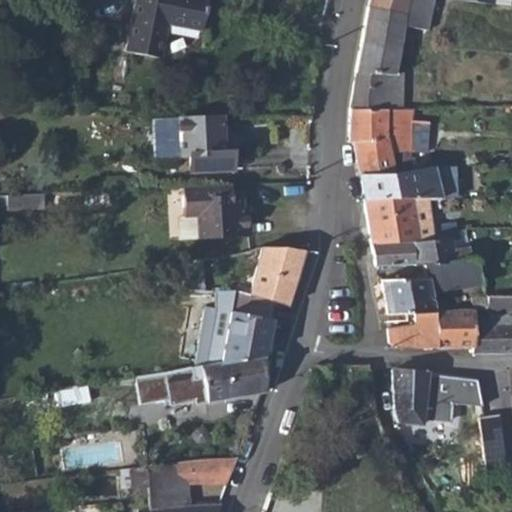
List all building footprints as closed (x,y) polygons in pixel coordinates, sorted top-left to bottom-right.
[(133,0),(124,53),(157,59),(164,26),(198,33),(205,0),(133,0)] [(368,8),(356,69),(395,71),(403,24),(425,29),(430,5),(435,6),(436,0),(407,0),(405,15),(368,8)] [(369,0),(368,8),(405,15),(407,0),(369,0)] [(94,25),(81,24),(79,55),(91,56),(94,25)] [(356,69),(350,106),(403,108),(402,71),(395,71),(356,69)] [(350,106),(348,140),(353,140),(355,174),(417,166),(417,161),(410,161),(412,108),(403,108),(350,106)] [(221,118),(179,121),(181,154),(189,154),(190,172),(231,169),(230,151),(223,152),(221,118)] [(417,166),(355,174),(364,197),(439,195),(432,166),(417,166)] [(230,186),(183,188),(184,217),(195,217),(196,239),(246,237),(246,207),(242,207),(241,195),(230,196),(230,186)] [(42,195),(5,196),(6,211),(24,210),(24,211),(43,210),(42,195)] [(439,195),(364,197),(371,227),(407,223),(409,239),(448,236),(440,198),(439,195)] [(195,217),(184,217),(176,218),(176,239),(196,239),(195,217)] [(409,239),(371,242),(376,264),(422,265),(472,261),(469,246),(451,248),(448,236),(409,239)] [(482,243),(469,246),(472,261),(477,260),(485,260),(482,243)] [(254,266),(247,295),(271,302),(279,305),(285,307),(304,251),(258,248),(243,252),(242,261),(254,266)] [(472,261),(422,265),(424,277),(427,290),(481,284),(477,260),(472,261)] [(424,277),(381,279),(388,312),(415,311),(431,311),(427,290),(424,277)] [(196,358),(197,366),(262,353),(271,302),(247,295),(233,290),(220,350),(205,347),(202,358),(196,358)] [(415,322),(387,327),(388,345),(437,346),(473,345),(471,313),(471,310),(431,311),(415,311),(415,322)] [(511,313),(471,313),(473,345),(474,350),(511,351),(511,313)] [(197,366),(134,377),(137,402),(164,399),(167,393),(194,379),(203,378),(205,403),(262,392),(262,353),(197,366)] [(393,407),(396,419),(421,421),(425,399),(483,404),(478,377),(392,368),(393,407)] [(499,413),(485,414),(482,414),(486,443),(482,443),(484,464),(487,466),(505,464),(499,413)] [(236,455),(173,463),(175,483),(188,483),(226,481),(236,455)] [(173,463),(145,467),(147,510),(190,505),(188,483),(175,483),(173,463)] [(190,505),(147,510),(147,511),(215,511),(218,503),(190,505)]
